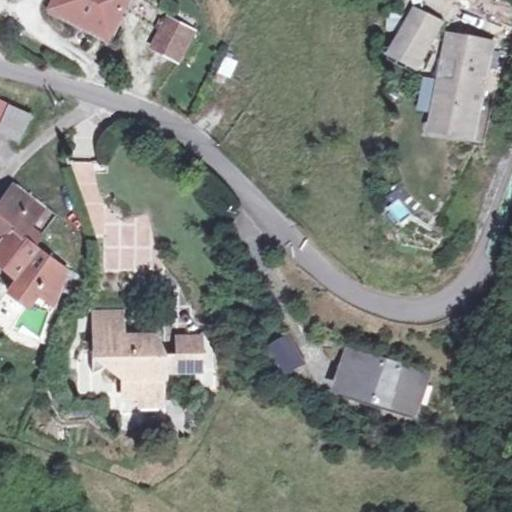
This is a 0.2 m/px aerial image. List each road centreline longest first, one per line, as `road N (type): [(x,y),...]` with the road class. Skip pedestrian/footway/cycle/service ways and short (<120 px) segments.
road 1 (unclassified): [(485,261),(476,284),(444,312),(420,317),(366,304),(210,159)]
road 2 (residential): [(103,95),(38,140),(0,187)]
road 3 (residential): [(210,159),(157,117),(103,95)]
